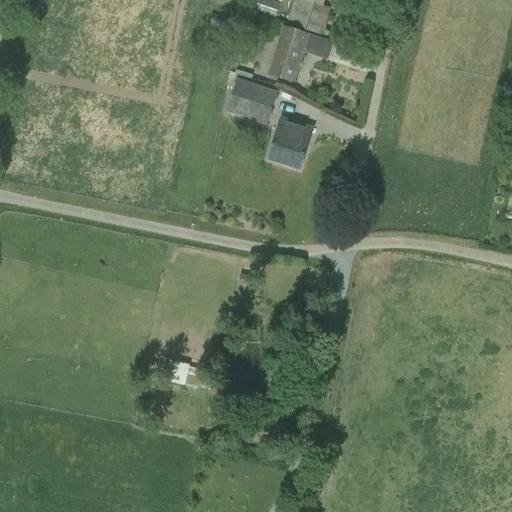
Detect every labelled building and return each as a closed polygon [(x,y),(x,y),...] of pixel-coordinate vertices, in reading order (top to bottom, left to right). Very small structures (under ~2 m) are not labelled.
[(268,0),(255,0),(251,13),(274,20),(280,4),(268,0)] [(293,0),(287,24),(323,35),(331,9),(323,6),(325,0),(293,0)] [(272,35),(281,38),(269,75),(293,83),(308,36),(252,18),(247,34),(270,42),(272,35)] [(237,80),(226,113),(267,126),(278,93),(237,80)] [(300,170),(313,130),(281,120),(268,160),(300,170)]
